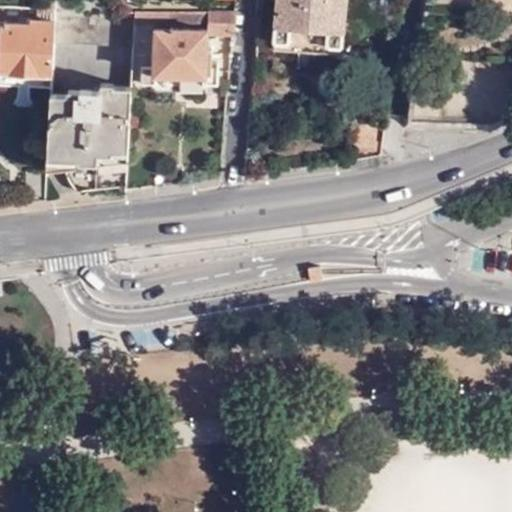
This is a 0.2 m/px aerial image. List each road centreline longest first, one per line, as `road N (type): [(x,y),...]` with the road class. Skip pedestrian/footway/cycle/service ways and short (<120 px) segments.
road 1 (secondary): [(511,142),(381,189),(233,212)]
road 2 (secondary): [(233,212),(0,236)]
road 3 (residential): [(233,212),(252,0)]
